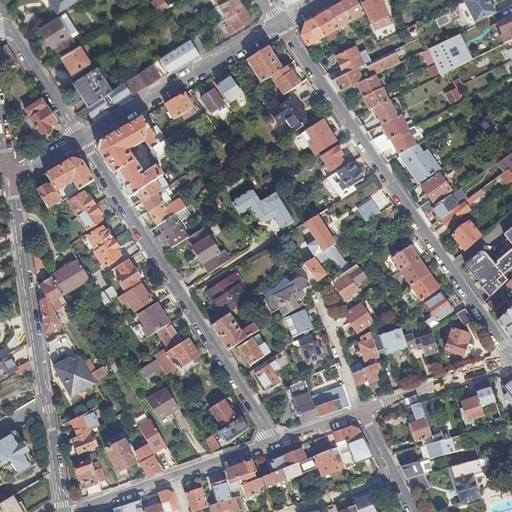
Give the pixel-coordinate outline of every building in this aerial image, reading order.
[(56,14),(78,0),(53,0),(54,1),(51,3),(51,7),(56,14)] [(165,0),(152,0),(151,1),(159,12),(169,6),(165,0)] [(245,7),(239,0),(228,0),(219,5),(222,9),(218,12),(219,13),(223,11),(228,17),(245,7)] [(354,0),(347,0),(340,4),(350,22),(363,15),(354,0)] [(387,16),(380,0),(371,0),(362,4),(371,24),(387,16)] [(468,27),(475,24),(464,0),(457,4),(468,27)] [(464,0),(475,24),(495,14),(492,7),(494,6),(491,0),(464,0)] [(340,4),(326,12),(337,30),(350,22),(340,4)] [(253,20),(245,7),(228,17),(231,23),(226,26),(230,34),(253,20)] [(72,37),(79,32),(66,12),(59,17),(42,28),(54,47),(56,45),(59,50),(67,45),(69,47),(76,43),(75,42),(72,37)] [(326,12),(313,20),(323,37),(337,30),(326,12)] [(446,16),(436,19),(438,27),(449,23),(446,16)] [(498,37),(499,37),(503,45),(511,40),(511,39),(511,16),(493,26),(498,37)] [(304,25),(301,36),(307,46),(323,37),(313,20),(304,25)] [(167,22),(157,29),(171,51),(183,43),(175,30),(167,22)] [(411,37),(414,36),(416,40),(421,38),(415,25),(410,27),(412,32),(410,34),(411,37)] [(459,34),(428,50),(434,63),(440,76),(447,72),(472,60),(459,34)] [(207,52),(197,35),(190,39),(200,56),(207,52)] [(151,56),(141,39),(129,47),(139,63),(151,56)] [(171,51),(161,58),(170,73),(200,56),(190,39),(183,43),(171,51)] [(6,44),(0,46),(0,57),(1,65),(15,58),(6,44)] [(80,44),(62,56),(73,73),(91,61),(80,44)] [(261,83),(271,77),(283,95),(300,85),(291,71),(286,75),(268,46),(246,61),(261,83)] [(335,58),(341,68),(327,75),(332,81),(370,62),(364,52),(358,55),(354,48),(335,58)] [(370,62),(332,81),(339,93),(356,84),(374,76),(401,63),(395,50),(370,62)] [(427,50),(421,53),(427,66),(434,63),(428,50),(427,50)] [(161,76),(152,63),(125,82),(126,84),(132,94),(161,76)] [(74,82),(85,98),(106,84),(106,83),(108,82),(105,76),(102,78),(96,68),(74,82)] [(374,76),(356,84),(362,97),(381,89),(379,86),(384,83),(382,78),(377,80),(374,76)] [(229,78),(217,87),(224,98),(228,104),(241,95),(229,78)] [(223,105),(220,101),(224,98),(217,87),(211,79),(205,82),(212,92),(201,99),(210,114),(223,105)] [(89,105),(110,91),(106,84),(85,98),(89,105)] [(381,89),(362,97),(369,111),(373,109),(389,102),(396,98),(399,97),(397,93),(387,98),(382,88),(381,89)] [(460,99),(455,88),(445,93),(450,103),(460,99)] [(184,94),(164,105),(173,120),(182,115),(185,119),(195,113),(184,94)] [(300,106),(294,96),(270,112),(276,122),(284,116),(294,131),(308,122),(299,107),(300,106)] [(51,129),(49,126),(56,122),(41,99),(25,110),(41,135),(51,129)] [(464,101),(460,103),(468,117),(473,113),(466,100),(464,101)] [(389,102),(373,109),(381,125),(382,125),(400,116),(400,115),(395,107),(392,108),(389,102)] [(382,125),(386,133),(373,140),(377,146),(411,128),(410,125),(406,127),(400,116),(382,125)] [(158,145),(149,130),(141,118),(101,142),(99,152),(128,198),(155,180),(162,176),(159,171),(155,167),(159,164),(155,159),(168,151),(162,143),(158,145)] [(490,118),(477,125),(486,140),(499,132),(491,120),(490,118)] [(313,143),(309,146),(315,156),(336,142),(322,120),(305,130),(313,143)] [(149,130),(158,145),(162,143),(165,141),(156,126),(149,130)] [(414,127),(411,128),(377,146),(381,153),(393,146),(398,156),(416,146),(411,138),(418,134),(416,131),(414,127)] [(403,168),(405,166),(418,185),(440,170),(427,150),(423,153),(417,145),(416,146),(398,156),(399,157),(397,159),(403,168)] [(329,171),(333,169),(335,173),(351,162),(360,157),(356,151),(345,159),(346,160),(343,162),(339,157),(342,155),(337,147),(320,158),(329,171)] [(511,151),(496,163),(495,164),(503,173),(508,169),(511,173),(511,151)] [(72,159),(45,174),(51,184),(55,190),(67,184),(69,184),(72,182),(78,191),(94,181),(81,161),(72,159)] [(165,164),(166,166),(159,171),(162,176),(174,168),(169,161),(165,164)] [(347,189),(363,179),(351,162),(335,173),(332,175),(342,190),(346,188),(347,189)] [(494,165),(492,166),(499,176),(503,173),(495,164),(494,165)] [(499,176),(506,185),(511,180),(511,173),(508,169),(503,173),(499,176)] [(421,187),(430,200),(419,207),(424,214),(432,208),(441,202),(439,199),(450,191),(438,174),(421,187)] [(161,191),(155,180),(128,198),(134,205),(140,202),(141,204),(161,191)] [(46,185),(36,191),(47,208),(60,200),(58,197),(55,190),(51,184),(47,187),(46,185)] [(441,220),(444,225),(436,231),(439,237),(449,230),(446,226),(469,209),(466,205),(468,205),(484,193),(481,189),(457,207),(453,210),(454,210),(441,220)] [(161,191),(141,204),(147,213),(161,204),(163,203),(159,197),(165,193),(163,190),(161,191)] [(278,232),(295,221),(276,192),(260,202),(252,190),(232,202),(240,215),(250,208),(259,221),(267,223),(270,221),(278,232)] [(64,193),(58,197),(60,200),(61,202),(67,198),(64,193)] [(74,199),(68,203),(77,216),(94,205),(96,202),(92,197),(90,198),(89,197),(87,198),(84,193),(83,193),(81,193),(80,193),(75,196),(74,198),(74,199)] [(435,213),(432,215),(437,222),(453,210),(457,207),(450,196),(441,202),(432,208),(435,213)] [(161,204),(147,213),(156,227),(173,216),(185,209),(179,199),(164,208),(161,204)] [(98,216),(100,214),(94,205),(77,216),(86,230),(101,220),(98,216)] [(312,247),(317,244),(322,252),(333,245),(339,241),(335,235),(331,238),(319,219),(329,213),(327,209),(305,224),(311,233),(310,233),(313,238),(308,241),(312,247)] [(388,223),(394,219),(389,212),(387,209),(381,212),(388,223)] [(178,223),(173,216),(156,227),(161,234),(178,223)] [(469,221),(452,235),(464,251),(481,237),(469,221)] [(183,231),(178,223),(161,234),(166,241),(183,231)] [(478,283),(478,284),(489,297),(510,277),(511,275),(511,227),(505,234),(504,235),(504,236),(504,237),(511,245),(511,251),(495,266),(483,252),(482,251),(481,251),(480,251),(479,251),(467,262),(466,263),(465,264),(465,265),(466,267),(478,281),(478,282),(478,283)] [(102,228),(87,238),(96,251),(113,240),(107,231),(105,232),(102,228)] [(188,238),(186,239),(208,273),(229,259),(221,246),(216,249),(209,237),(203,228),(188,238)] [(188,238),(183,231),(166,241),(171,249),(186,239),(188,238)] [(213,235),(209,237),(216,249),(221,246),(213,235)] [(116,250),(119,248),(113,239),(113,240),(96,251),(93,252),(103,268),(120,257),(116,250)] [(333,245),(322,252),(303,264),(304,265),(310,273),(316,281),(325,275),(318,265),(329,258),(341,275),(351,269),(346,262),(345,263),(333,245)] [(410,246),(391,258),(400,271),(419,259),(410,246)] [(33,247),(31,248),(35,270),(44,265),(33,247)] [(122,275),(117,279),(125,292),(140,283),(137,279),(139,277),(134,268),(133,269),(128,259),(116,267),(122,275)] [(419,259),(400,271),(411,286),(429,274),(419,259)] [(78,261),(51,277),(62,296),(89,280),(78,262),(78,261)] [(414,296),(417,295),(421,301),(438,288),(429,274),(411,286),(414,292),(412,293),(414,296)] [(344,300),(342,302),(346,308),(362,297),(353,284),(356,282),(353,278),(350,280),(347,276),(334,285),(344,300)] [(44,284),(39,287),(45,297),(52,309),(54,313),(67,305),(62,296),(51,277),(43,282),(44,284)] [(218,311),(220,309),(225,317),(242,306),(249,301),(244,295),(246,293),(239,284),(235,286),(230,278),(207,292),(214,302),(213,302),(218,311)] [(290,283),(264,300),(269,309),(277,305),(278,308),(283,317),(305,305),(302,297),(304,296),(301,290),(299,287),(303,285),(302,284),(306,282),(305,281),(304,280),(302,279),(300,278),(298,278),(297,279),(295,279),(290,283)] [(511,278),(503,287),(511,295),(511,278)] [(302,284),(303,285),(299,287),(301,290),(309,286),(306,282),(302,284)] [(134,312),(151,300),(140,283),(125,292),(123,294),(124,296),(121,298),(124,302),(127,300),(134,312)] [(112,287),(98,295),(105,306),(118,297),(112,287)] [(425,322),(429,329),(439,324),(437,321),(452,311),(440,294),(425,304),(432,315),(432,317),(425,322)] [(501,300),(496,294),(486,304),(491,311),(501,300)] [(40,300),(42,311),(45,334),(59,326),(61,324),(54,313),(52,309),(45,297),(40,300)] [(138,314),(145,326),(142,328),(148,337),(158,330),(169,323),(163,314),(164,314),(157,302),(138,314)] [(372,323),(360,305),(345,315),(357,333),(372,323)] [(258,330),(251,320),(242,306),(225,317),(212,326),(228,350),(258,330)] [(511,306),(498,321),(511,340),(511,306)] [(456,314),(464,326),(473,320),(465,309),(456,314)] [(304,310),(290,316),(295,327),(288,329),(292,337),(313,328),(304,310)] [(290,316),(284,319),(288,329),(295,327),(290,316)] [(169,323),(158,330),(171,349),(156,359),(160,366),(163,370),(165,374),(176,368),(170,359),(175,355),(182,366),(199,355),(188,338),(183,342),(170,322),(169,323)] [(142,328),(139,331),(144,339),(148,337),(142,328)] [(381,335),(372,339),(378,356),(385,354),(386,356),(407,348),(403,337),(400,329),(381,335)] [(418,336),(419,336),(420,339),(432,335),(429,329),(422,333),(420,331),(417,332),(417,334),(418,334),(418,336)] [(463,355),(470,335),(452,329),(445,350),(463,355)] [(417,332),(403,337),(407,348),(408,350),(416,347),(417,351),(422,349),(425,357),(438,352),(432,335),(420,339),(419,336),(418,336),(418,334),(417,334),(417,332)] [(365,362),(369,361),(371,367),(380,362),(380,361),(378,356),(372,339),(370,333),(360,338),(362,342),(358,344),(365,362)] [(270,353),(258,334),(238,347),(250,366),(270,353)] [(316,341),(314,342),(311,334),(298,340),(300,344),(307,364),(322,358),(316,341)] [(291,343),(282,347),(283,350),(284,351),(293,347),(291,343)] [(280,383),(273,372),(289,362),(284,351),(283,350),(258,366),(260,370),(255,374),(266,392),(280,383)] [(97,355),(83,363),(89,374),(103,366),(101,362),(97,355)] [(0,380),(15,372),(17,376),(31,369),(30,362),(16,369),(10,358),(0,363),(0,380)] [(67,359),(55,366),(65,383),(63,384),(70,398),(95,383),(93,381),(89,374),(83,363),(80,358),(73,362),(72,361),(67,359)] [(137,371),(141,378),(153,370),(156,375),(163,370),(160,366),(156,359),(137,371)] [(364,370),(353,374),(357,385),(368,382),(369,383),(378,380),(375,372),(378,371),(378,370),(382,368),(380,362),(371,367),(364,370)] [(358,364),(350,367),(353,374),(364,370),(362,365),(358,364)] [(55,366),(53,367),(63,384),(65,383),(55,366)] [(103,366),(89,374),(93,381),(107,373),(103,366)] [(209,377),(204,381),(209,389),(215,385),(209,377)] [(298,406),(296,406),(302,423),(319,417),(315,407),(311,398),(304,379),(299,382),(297,383),(302,396),(295,398),(298,406)] [(511,380),(511,381),(503,386),(508,393),(504,396),(510,404),(511,401),(511,380)] [(343,409),(351,406),(344,386),(328,392),(332,401),(339,399),(343,409)] [(476,392),(478,397),(481,406),(495,401),(490,387),(476,392)] [(166,389),(152,397),(164,417),(178,408),(166,389)] [(311,398),(315,407),(319,417),(343,409),(339,399),(332,401),(328,392),(311,398)] [(146,400),(158,420),(164,417),(152,397),(146,400)] [(463,408),(460,409),(464,421),(469,420),(471,425),(486,420),(481,406),(478,397),(462,403),(463,408)] [(221,426),(235,417),(224,400),(210,409),(221,426)] [(427,400),(420,403),(424,414),(432,412),(427,400)] [(200,402),(193,407),(197,413),(204,409),(200,402)] [(415,441),(421,439),(423,445),(427,445),(434,443),(432,436),(428,424),(424,414),(420,403),(411,406),(416,421),(409,423),(415,441)] [(76,425),(73,426),(78,436),(90,430),(90,431),(99,426),(91,411),(91,410),(83,415),(78,417),(74,419),(76,425)] [(432,412),(424,414),(428,424),(431,423),(431,421),(434,420),(432,412)] [(501,417),(495,419),(497,426),(503,424),(501,417)] [(153,450),(154,453),(166,446),(160,435),(151,420),(139,427),(142,432),(143,435),(148,443),(153,450)] [(337,443),(349,439),(350,442),(363,437),(359,429),(351,426),(333,433),(337,443)] [(79,454),(97,446),(90,431),(90,430),(78,436),(73,438),(75,442),(74,443),(79,454)] [(434,443),(427,445),(431,458),(455,452),(455,451),(451,438),(450,438),(447,430),(441,432),(442,432),(432,436),(434,443)] [(0,474),(4,482),(5,483),(31,467),(23,454),(22,453),(18,455),(15,452),(19,449),(19,448),(11,434),(0,439),(0,474)] [(213,434),(204,439),(213,453),(223,450),(213,434)] [(123,441),(121,436),(116,438),(119,443),(106,450),(117,472),(136,463),(124,440),(123,441)] [(318,437),(315,439),(320,454),(331,449),(329,445),(322,448),(318,437)] [(350,442),(338,447),(346,468),(355,465),(354,464),(373,457),(363,437),(350,442)] [(410,441),(395,445),(399,452),(413,448),(412,443),(410,441)] [(134,451),(141,463),(149,475),(161,471),(153,457),(156,456),(154,453),(153,450),(148,443),(134,451)] [(473,447),(472,447),(476,460),(483,459),(479,445),(473,447)] [(337,470),(338,471),(346,468),(338,447),(331,449),(320,454),(315,456),(322,476),(337,470)] [(472,447),(466,448),(470,462),(476,460),(472,447)] [(278,469),(306,458),(302,448),(274,459),(278,469)] [(487,461),(489,461),(489,457),(483,459),(476,460),(470,462),(450,467),(461,503),(480,498),(474,475),(482,472),(481,466),(488,464),(487,461)] [(428,458),(401,466),(407,479),(424,474),(431,472),(433,472),(428,458)] [(78,476),(82,475),(89,496),(102,492),(90,459),(74,465),(78,476)] [(253,460),(224,470),(226,478),(228,484),(240,479),(242,484),(257,478),(255,471),(257,471),(253,460)] [(283,469),(287,479),(288,479),(288,481),(294,478),(293,477),(302,473),(298,463),(283,469)] [(283,469),(263,477),(267,487),(279,482),(282,491),(290,489),(287,479),(283,469)] [(407,479),(412,488),(428,482),(427,481),(434,478),(431,472),(424,474),(407,479)] [(226,478),(212,484),(217,503),(234,497),(241,495),(238,487),(230,490),(228,484),(226,478)] [(259,486),(263,485),(261,478),(259,478),(242,485),(247,498),(261,492),(259,486)] [(201,487),(187,493),(193,511),(208,506),(207,503),(201,487)] [(159,493),(162,503),(165,511),(180,511),(173,492),(167,489),(159,493)] [(364,492),(352,497),(354,502),(366,497),(364,492)] [(0,504),(0,511),(21,511),(17,505),(19,504),(14,496),(0,504)] [(354,502),(355,505),(357,511),(375,511),(369,496),(366,497),(354,502)] [(213,511),(239,511),(234,497),(217,503),(213,505),(211,505),(213,511)] [(122,511),(143,511),(143,509),(141,499),(121,505),(122,511)] [(165,511),(162,503),(143,509),(143,511),(165,511)]
